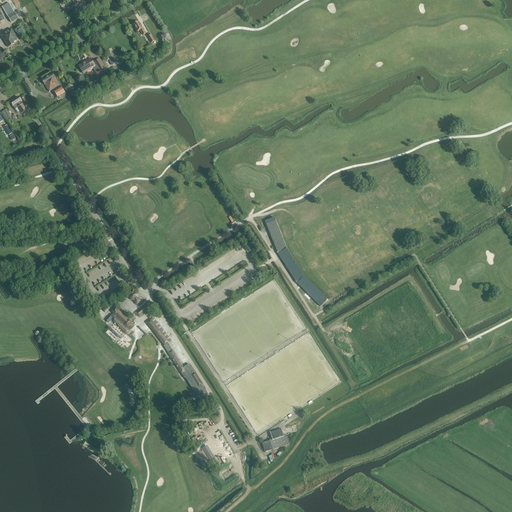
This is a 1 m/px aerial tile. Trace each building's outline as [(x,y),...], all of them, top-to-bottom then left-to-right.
[(9,3),(2,7),(7,16),(11,23),(18,18),(17,18),(21,16),(18,11),(14,13),(9,3)] [(133,24),(137,32),(140,30),(143,35),(146,34),(138,21),(133,24)] [(17,39),(11,29),(1,35),(8,47),(14,44),(13,42),(17,39)] [(117,63),(113,57),(110,59),(108,60),(112,66),(117,63)] [(84,74),(96,66),(91,58),(79,66),(84,74)] [(100,72),(105,69),(100,59),(94,63),(97,66),(93,69),(96,73),(99,71),(100,72)] [(42,81),(50,92),(60,85),(53,74),(42,81)] [(58,98),(65,93),(62,87),(54,92),(58,98)] [(10,102),(13,107),(15,110),(17,108),(21,114),(26,111),(18,97),(10,102)] [(9,135),(13,133),(8,125),(4,127),(9,135)] [(122,227),(117,231),(123,239),(128,236),(122,227)] [(280,252),(300,283),(304,280),(285,249),(285,250),(280,252)] [(133,290),(129,293),(130,295),(130,298),(131,300),(134,301),(137,305),(141,302),(138,298),(139,295),(137,292),(134,292),(133,290)] [(139,317),(149,309),(149,308),(146,305),(136,314),(139,317)] [(112,315),(106,321),(108,323),(113,317),(114,318),(115,318),(115,323),(127,334),(129,331),(131,329),(135,326),(132,324),(132,321),(130,319),(127,320),(115,308),(112,312),(114,314),(113,315),(112,315)] [(208,394),(203,386),(194,372),(189,364),(183,367),(172,350),(168,343),(151,320),(147,323),(165,346),(164,347),(168,353),(182,374),(185,379),(186,378),(199,400),(208,394)] [(130,336),(124,342),(128,345),(133,339),(130,336)] [(208,396),(198,402),(201,408),(212,402),(208,396)] [(270,441),(262,443),(265,452),(290,444),(288,439),(286,436),(285,435),(284,435),(282,429),(281,429),(282,430),(271,433),(270,432),(270,433),(272,439),(270,440),(270,441)]
